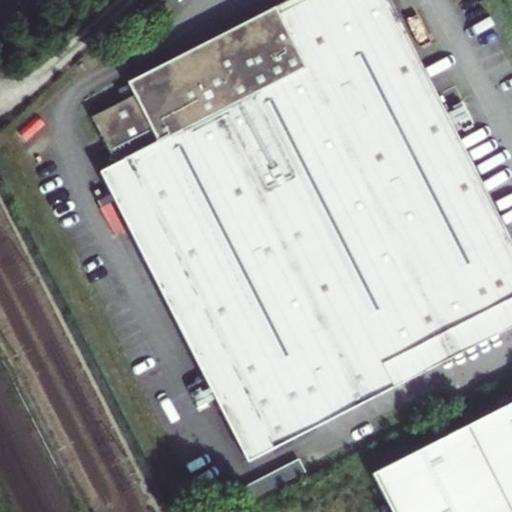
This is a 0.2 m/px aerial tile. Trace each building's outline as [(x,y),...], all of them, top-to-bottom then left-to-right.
[(113,160),(97,168),(110,193),(113,199),(247,462),(396,386),(390,374),(416,361),(410,348),(511,296),(511,239),(389,0),(279,0),(126,80),(132,93),(90,115),(113,160)] [(113,199),(110,193),(103,197),(98,186),(89,190),(98,207),(113,199)] [(511,326),(511,296),(410,348),(416,361),(390,374),(396,386),(511,326)] [(392,511),(511,511),(511,403),(373,474),(392,511)] [(237,507),(305,472),(299,461),(231,496),(237,507)]
